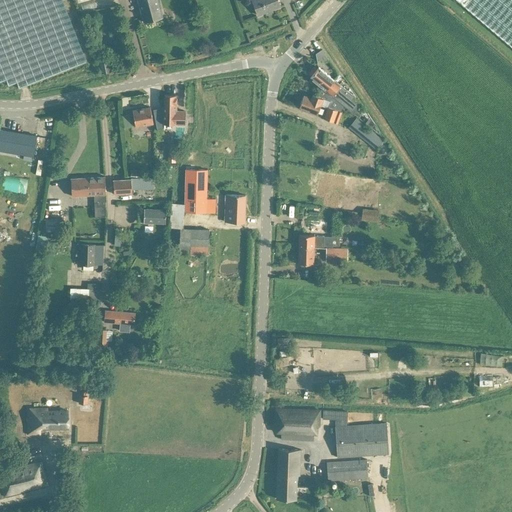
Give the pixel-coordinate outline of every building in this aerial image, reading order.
[(0,0),(0,82),(6,80),(8,86),(17,82),(19,88),(87,62),(72,25),(62,0),(0,0)] [(83,0),(87,11),(99,7),(96,0),(83,0)] [(137,0),(144,22),(163,17),(158,0),(137,0)] [(252,0),(258,15),(280,6),(277,0),(252,0)] [(511,0),(456,0),(511,47),(511,0)] [(316,54),(317,61),(327,60),(328,59),(322,49),(316,54)] [(107,58),(99,59),(102,72),(110,71),(107,58)] [(319,67),(310,78),(321,87),(326,91),(332,96),(344,106),(350,111),(356,103),(352,100),(355,96),(319,67)] [(303,95),(299,108),(317,115),(320,105),(326,91),(321,87),(318,96),(313,94),(311,98),(303,95)] [(176,95),(164,95),(163,124),(185,125),(185,111),(176,111),(176,97),(176,95)] [(328,108),(324,118),(337,123),(344,106),(332,96),(328,108)] [(153,123),(150,107),(132,110),(135,127),(153,123)] [(157,130),(162,129),(162,108),(153,110),(157,130)] [(357,118),(351,126),(378,149),(385,141),(357,118)] [(0,129),(0,149),(34,156),(37,136),(0,129)] [(169,164),(175,165),(176,149),(170,148),(168,163),(169,163),(169,164)] [(207,168),(186,168),(184,211),(214,212),(215,198),(206,197),(207,168)] [(106,201),(105,176),(71,178),(72,196),(94,195),(95,217),(106,217),(105,201),(106,201)] [(131,179),(113,180),(114,194),(133,193),(132,185),(137,185),(137,189),(153,188),(153,177),(131,178),(131,179)] [(225,195),(224,222),(245,222),(246,195),(225,195)] [(166,210),(144,209),(143,222),(165,223),(166,210)] [(299,246),(314,247),(332,247),(332,246),(339,246),(340,236),(332,235),(332,236),(325,236),(325,227),(314,227),(314,235),(299,235),(299,246)] [(209,229),(184,228),(181,228),(180,253),(208,254),(209,229)] [(95,245),(80,244),(79,265),(94,266),(95,245)] [(313,264),(314,247),(299,246),(298,263),(313,264)] [(326,248),(326,260),(347,261),(348,249),(326,248)] [(371,264),(380,267),(383,257),(375,254),(371,264)] [(74,290),(73,302),(104,303),(104,291),(74,290)] [(105,310),(104,322),(120,323),(119,331),(129,332),(130,324),(134,325),(135,313),(105,310)] [(107,330),(100,329),(98,348),(108,348),(109,342),(106,342),(107,330)] [(483,384),(496,381),(495,375),(482,377),(483,384)] [(68,410),(51,411),(51,410),(44,411),(44,407),(39,407),(39,410),(29,409),(28,433),(40,433),(40,429),(68,428),(68,410)] [(321,410),(275,408),(275,424),(281,424),(280,439),(313,441),(314,425),(320,426),(321,410)] [(387,423),(347,426),(348,412),(323,411),(323,419),(335,420),(335,426),(337,458),(389,454),(387,423)] [(301,449),(278,448),(276,499),(296,499),(297,475),(300,475),(301,449)] [(367,459),(327,462),(328,474),(334,480),(368,478),(367,459)] [(48,485),(43,466),(41,461),(0,471),(0,480),(4,496),(48,485)]
